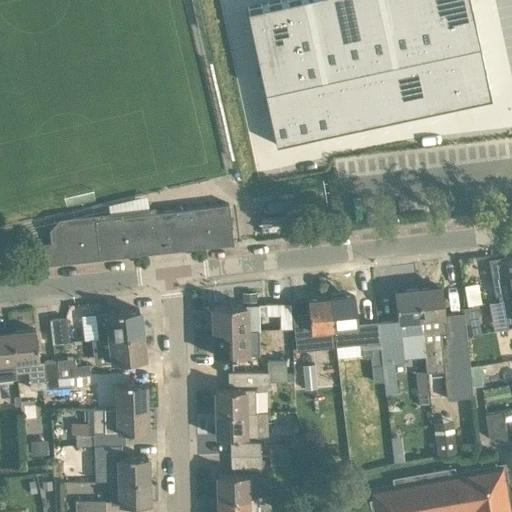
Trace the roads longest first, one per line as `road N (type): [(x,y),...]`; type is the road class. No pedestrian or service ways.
road 1 (residential): [(172,273),(511,234)]
road 2 (residential): [(179,511),(172,273)]
road 3 (residential): [(0,293),(172,273)]
